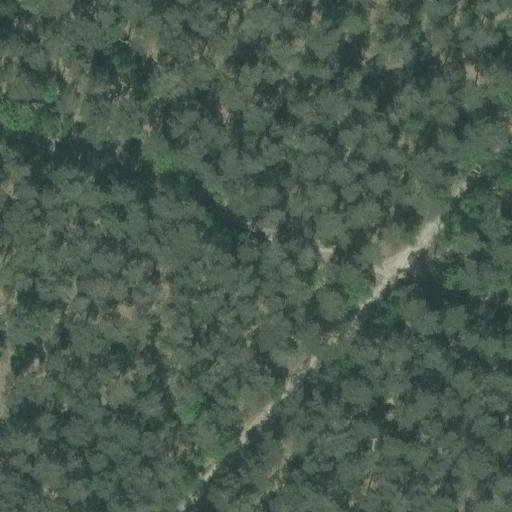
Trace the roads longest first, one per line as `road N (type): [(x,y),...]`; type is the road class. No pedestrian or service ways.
road 1 (track): [(0,124),(378,278)]
road 2 (track): [(188,511),(378,278)]
road 3 (track): [(378,278),(511,138)]
road 4 (track): [(378,278),(511,323)]
